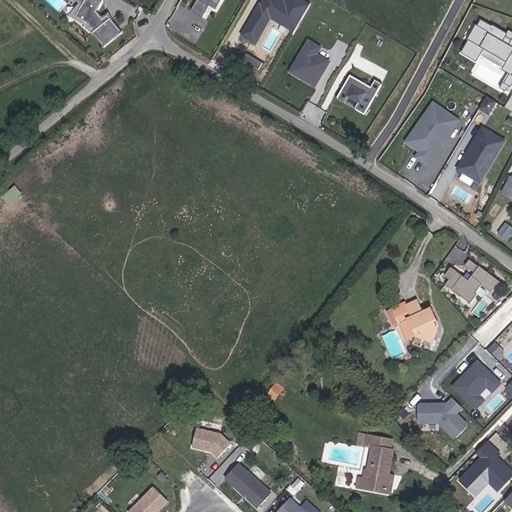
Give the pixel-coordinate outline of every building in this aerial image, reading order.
[(92,15),(100,0),(62,0),(68,3),(77,8),(71,19),(82,26),(89,34),(87,36),(98,51),(117,36),(103,19),(98,23),(92,15)] [(194,0),(188,11),(199,18),(206,6),(212,10),(218,0),(194,0)] [(282,22),(289,11),(280,6),(282,3),(275,0),(260,0),(257,6),(255,10),(253,9),(237,36),(249,43),(264,18),(274,23),(276,19),(282,22)] [(71,19),(77,8),(68,3),(59,14),(85,38),(87,36),(89,34),(82,26),(71,19)] [(511,39),(509,43),(503,39),(505,36),(490,27),(489,29),(478,22),(475,28),(473,27),(465,42),(466,43),(458,55),(474,65),(478,58),(482,51),(504,64),(500,71),(499,72),(507,76),(510,78),(511,77),(511,75),(511,39)] [(311,87),(326,63),(313,55),(317,49),(305,42),(295,58),(298,59),(293,67),(295,74),(304,80),(303,82),(311,87)] [(504,64),(482,51),(478,58),(500,71),(504,64)] [(295,74),(293,67),(298,59),(295,58),(287,72),(303,82),(304,80),(295,74)] [(508,90),(511,83),(511,77),(510,78),(507,76),(501,85),(506,88),(506,89),(508,90)] [(359,117),(377,86),(369,82),(363,93),(359,91),(361,87),(344,78),(331,101),(340,106),(344,99),(353,104),(349,112),(359,117)] [(503,94),(506,89),(506,88),(501,85),(500,85),(496,90),(503,94)] [(511,116),(511,96),(502,111),(511,116)] [(486,117),(493,105),(484,100),(477,112),(486,117)] [(431,136),(444,116),(428,105),(402,144),(410,150),(414,145),(419,148),(411,160),(422,167),(440,142),(431,136)] [(440,142),(453,122),(444,116),(431,136),(440,142)] [(478,186),(502,145),(480,132),(456,173),(478,186)] [(477,285),(488,292),(496,281),(475,266),(474,267),(464,260),(460,266),(470,273),(464,281),(446,268),(440,277),(451,285),(448,290),(467,304),(474,294),(472,293),(477,285)] [(442,326),(435,309),(426,312),(421,299),(410,303),(409,300),(389,308),(397,325),(402,322),(411,340),(421,338),(437,341),(442,326)] [(495,341),(490,350),(499,356),(505,348),(495,341)] [(464,379),(461,376),(451,387),(473,408),(481,400),(475,395),(484,386),(490,391),(497,383),(475,362),(465,373),(468,376),(464,379)] [(418,404),(416,407),(416,421),(419,423),(437,423),(451,437),(455,437),(465,427),(465,424),(454,414),(460,408),(451,398),(445,404),(441,404),(438,406),(435,406),(432,404),(418,404)] [(199,429),(195,447),(214,451),(221,458),(234,444),(223,434),(199,429)] [(372,445),(364,487),(393,493),(396,473),(390,473),(394,449),(392,449),(393,440),(373,436),(369,435),(367,444),(372,445)] [(502,488),(511,477),(511,475),(499,464),(497,465),(493,461),(498,456),(490,450),(458,484),(474,499),(493,480),(502,488)] [(242,465),(227,477),(233,484),(248,472),(242,465)] [(274,493),(250,471),(236,486),(260,508),(274,493)] [(160,511),(172,501),(157,486),(132,511),(131,511),(160,511)] [(511,511),(511,490),(500,504),(501,502),(511,511)] [(306,511),(292,499),(279,511),(306,511)]
